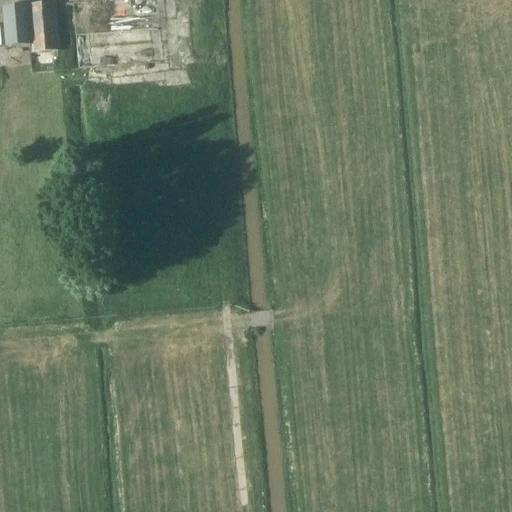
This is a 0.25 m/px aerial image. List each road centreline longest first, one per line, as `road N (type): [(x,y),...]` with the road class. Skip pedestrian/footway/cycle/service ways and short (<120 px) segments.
road 1 (track): [(273,318),(307,309),(339,271),(337,0)]
road 2 (track): [(224,303),(244,511)]
